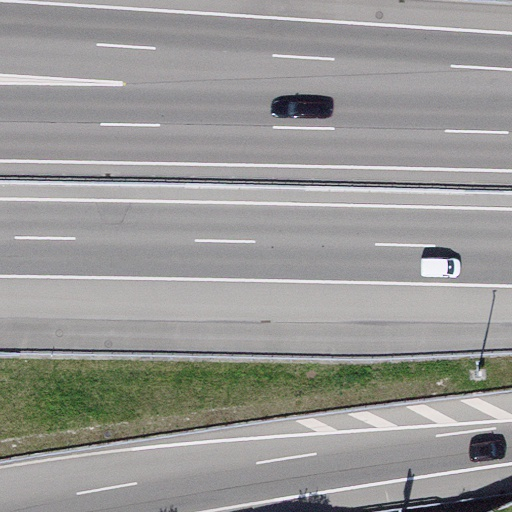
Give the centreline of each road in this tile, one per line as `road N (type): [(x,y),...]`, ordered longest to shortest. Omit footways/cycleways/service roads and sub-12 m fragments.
road 1 (motorway): [(0,506),(511,442)]
road 2 (motorway): [(0,237),(511,247)]
road 3 (motorway): [(292,89),(0,53)]
road 4 (motorway): [(292,89),(0,103)]
road 5 (motorway): [(511,97),(292,89)]
